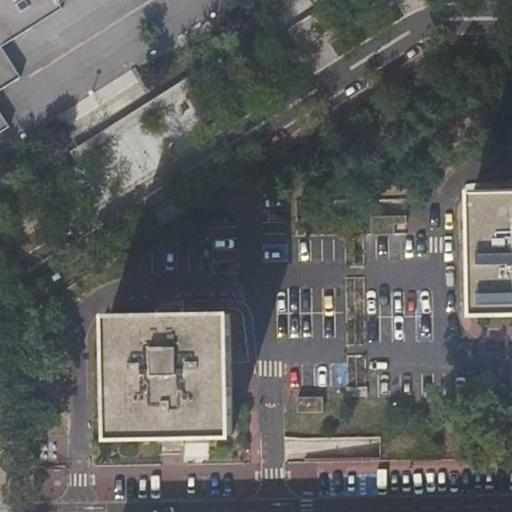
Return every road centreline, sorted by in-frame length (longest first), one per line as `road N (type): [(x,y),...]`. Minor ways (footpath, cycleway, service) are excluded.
road 1 (residential): [(0,294),(446,17),(511,17)]
road 2 (residential): [(273,361),(511,355)]
road 3 (residential): [(281,511),(511,508)]
road 4 (unknown): [(439,285),(267,279)]
